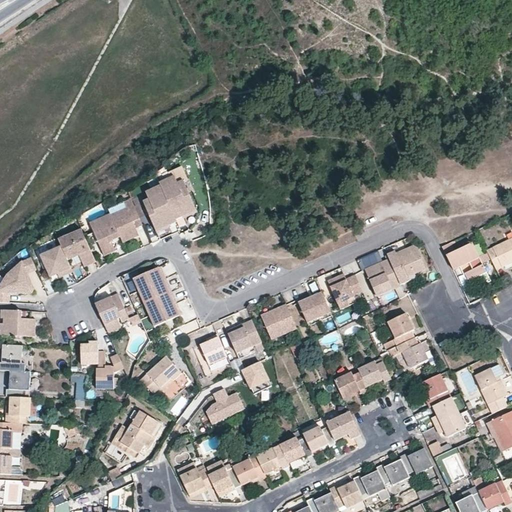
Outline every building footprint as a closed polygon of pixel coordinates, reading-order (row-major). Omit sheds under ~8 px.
[(171,174),(173,179),(177,178),(180,185),(185,182),(189,181),(184,169),(171,174)] [(161,184),(172,180),(169,173),(158,177),(161,184)] [(161,184),(162,186),(177,222),(185,218),(198,213),(185,182),(180,185),(177,178),(173,179),(172,180),(161,184)] [(178,224),(177,222),(162,186),(146,193),(150,201),(144,203),(158,234),(172,227),(178,224)] [(127,210),(113,216),(122,238),(124,243),(140,237),(136,230),(133,223),(141,219),(133,201),(125,204),(127,210)] [(185,218),(186,221),(199,215),(198,213),(185,218)] [(91,223),(95,233),(102,246),(106,257),(117,252),(113,241),(122,238),(113,216),(112,214),(91,223)] [(133,223),(136,230),(144,227),(141,219),(133,223)] [(158,234),(159,236),(172,230),(172,227),(158,234)] [(63,247),(69,261),(80,256),(85,268),(96,262),(82,231),(60,241),(63,247)] [(95,233),(89,236),(95,249),(102,246),(95,233)] [(511,239),(487,251),(496,269),(511,261),(511,239)] [(447,256),(455,252),(451,243),(443,247),(447,256)] [(487,272),(473,243),(455,252),(447,256),(454,270),(470,262),(474,270),(466,273),(470,280),(487,272)] [(74,273),(69,261),(63,247),(42,257),(45,263),(49,272),(51,278),(58,275),(64,272),(66,277),(74,273)] [(418,247),(414,248),(423,272),(428,269),(418,247)] [(410,250),(408,253),(399,257),(398,255),(398,254),(390,257),(391,261),(402,285),(411,281),(409,278),(408,274),(415,271),(416,274),(417,274),(423,272),(414,248),(410,250)] [(35,290),(28,274),(37,270),(33,258),(23,262),(5,275),(0,287),(0,303),(9,304),(10,294),(32,295),(35,290)] [(385,268),(381,270),(376,268),(367,272),(379,297),(403,287),(402,285),(391,261),(384,265),(385,268)] [(162,274),(160,268),(134,279),(138,289),(166,274),(165,272),(162,274)] [(168,279),(166,274),(138,289),(140,292),(168,279)] [(349,301),(356,298),(355,296),(364,292),(357,276),(348,279),(347,278),(344,280),(342,276),(330,282),(340,305),(349,301)] [(170,283),(168,279),(140,292),(145,304),(171,293),(168,287),(170,283)] [(145,304),(150,316),(178,304),(176,298),(173,298),(171,293),(145,304)] [(98,308),(103,307),(121,297),(119,294),(112,297),(113,300),(108,302),(107,299),(97,304),(98,308)] [(309,324),(321,319),(332,314),(324,294),(316,297),(317,301),(314,303),(311,304),(309,300),(300,304),(309,324)] [(130,318),(121,297),(103,307),(98,308),(105,325),(121,318),(123,322),(130,318)] [(340,305),(342,310),(351,306),(349,301),(340,305)] [(150,316),(155,328),(180,317),(178,311),(181,311),(178,304),(150,316)] [(282,312),(276,314),(275,310),(262,315),(273,339),(298,329),(287,304),(280,308),(282,312)] [(35,337),(35,320),(21,319),(22,312),(1,311),(1,318),(4,319),(4,326),(3,336),(35,337)] [(414,331),(406,314),(388,322),(396,339),(395,340),(398,346),(415,338),(412,332),(414,331)] [(244,324),(245,327),(230,334),(238,353),(255,346),(263,343),(253,320),(244,324)] [(228,331),(230,334),(245,327),(244,324),(228,331)] [(210,342),(202,345),(210,365),(228,357),(218,335),(212,337),(213,340),(210,342)] [(425,352),(421,344),(418,345),(415,338),(398,346),(401,354),(403,353),(410,368),(429,360),(425,352)] [(426,341),(421,344),(425,352),(430,349),(426,341)] [(23,346),(3,345),(3,364),(0,363),(0,370),(11,371),(25,372),(26,365),(22,364),(23,346)] [(106,368),(105,353),(99,353),(99,345),(81,345),(81,364),(98,365),(98,370),(96,370),(96,389),(115,389),(115,374),(125,369),(119,355),(111,358),(113,367),(114,371),(105,371),(106,368)] [(404,371),(410,368),(403,353),(401,354),(397,356),(404,371)] [(142,380),(156,396),(182,374),(167,357),(142,380)] [(261,362),(245,370),(258,396),(274,388),(261,362)] [(377,365),(375,362),(358,369),(360,373),(367,387),(384,380),(385,382),(392,379),(383,362),(377,365)] [(504,374),(500,365),(475,376),(493,414),(507,407),(503,398),(508,395),(501,381),(498,382),(496,378),(499,377),(504,374)] [(26,397),(26,390),(29,390),(30,372),(25,372),(11,371),(10,390),(7,390),(7,397),(10,397),(26,397)] [(337,385),(343,398),(361,390),(362,393),(368,390),(367,387),(360,373),(353,376),(352,372),(335,380),(337,385)] [(86,383),(86,375),(71,374),(71,382),(86,383)] [(452,397),(440,374),(423,383),(426,391),(431,400),(427,401),(431,408),(434,406),(452,397)] [(227,397),(224,390),(213,395),(217,403),(205,408),(213,423),(243,409),(236,393),(227,397)] [(426,391),(421,393),(426,402),(427,401),(431,400),(426,391)] [(26,397),(10,397),(9,415),(6,415),(6,423),(21,424),(27,424),(27,416),(31,417),(32,398),(26,397)] [(459,415),(452,397),(434,406),(442,423),(438,424),(441,431),(459,422),(456,416),(459,415)] [(140,454),(145,445),(150,448),(155,438),(152,436),(160,423),(140,411),(129,430),(122,426),(112,443),(118,447),(121,443),(137,452),(140,454)] [(511,411),(492,421),(486,424),(493,438),(498,435),(505,450),(511,447),(511,411)] [(350,412),(327,423),(328,427),(335,441),(349,434),(350,437),(360,433),(350,412)] [(301,429),(303,434),(320,427),(322,430),(328,427),(327,423),(323,416),(320,418),(321,420),(301,429)] [(0,448),(12,449),(13,431),(21,432),(21,424),(6,423),(0,422),(0,448)] [(152,436),(155,438),(164,425),(160,423),(152,436)] [(277,440),(280,445),(297,438),(298,441),(305,438),(303,434),(301,429),(300,427),(297,428),(298,431),(277,440)] [(303,434),(305,438),(312,452),(328,444),(330,447),(336,444),(335,441),(328,427),(322,430),(320,427),(303,434)] [(21,432),(13,431),(12,449),(20,449),(21,432)] [(254,450),(257,456),(274,449),(275,452),(282,449),(280,445),(277,440),(276,438),(273,439),(274,441),(254,450)] [(298,441),(297,438),(280,445),(282,449),(288,463),(305,455),(306,458),(313,455),(312,452),(305,438),(298,441)] [(438,441),(429,446),(435,458),(444,453),(438,441)] [(121,443),(118,447),(135,457),(137,452),(121,443)] [(20,449),(12,449),(0,448),(0,473),(11,474),(12,457),(20,457),(20,449)] [(415,471),(416,474),(433,467),(425,448),(408,456),(407,453),(400,456),(401,459),(408,474),(415,471)] [(259,460),(265,474),(282,466),(283,469),(290,466),(288,463),(282,449),(275,452),(274,449),(257,456),(259,460)] [(254,450),(237,458),(236,456),(229,459),(234,468),(250,460),(252,463),(259,460),(257,456),(254,450)] [(408,474),(401,459),(385,467),(383,465),(376,468),(378,471),(385,485),(392,482),(393,485),(410,478),(408,474)] [(259,460),(252,463),(250,460),(234,468),(242,485),(258,477),(260,481),(267,478),(265,474),(259,460)] [(197,469),(194,464),(178,471),(181,476),(197,469)] [(225,468),(209,476),(214,487),(217,494),(234,486),(235,489),(242,485),(234,468),(227,471),(225,468)] [(181,476),(189,494),(205,486),(207,490),(214,487),(209,476),(205,469),(198,472),(197,469),(181,476)] [(390,497),(385,485),(378,471),(361,478),(360,476),(353,479),(355,482),(363,500),(377,494),(381,501),(390,497)] [(511,502),(511,500),(503,480),(479,492),(488,510),(504,502),(506,505),(511,502)] [(363,500),(355,482),(338,489),(337,487),(330,490),(331,493),(340,511),(363,500)] [(103,498),(97,486),(73,497),(79,509),(103,498)] [(189,494),(191,497),(207,490),(205,486),(189,494)] [(483,511),(488,510),(479,492),(456,503),(460,511),(483,511)] [(337,511),(340,511),(331,493),(315,500),(313,498),(306,501),(309,506),(311,511),(337,511)]
